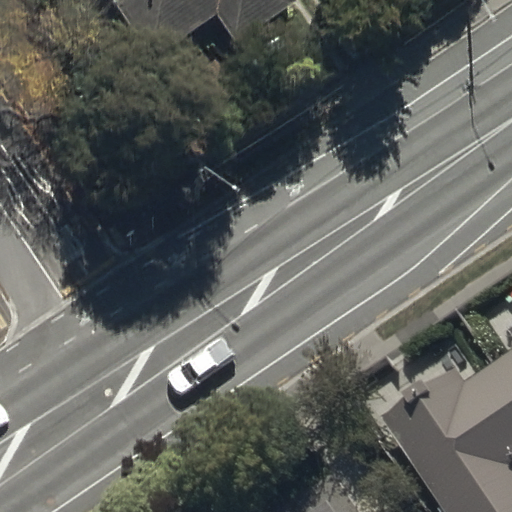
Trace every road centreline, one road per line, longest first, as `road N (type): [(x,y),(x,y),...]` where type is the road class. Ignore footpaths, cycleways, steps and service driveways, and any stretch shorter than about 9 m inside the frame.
road 1 (secondary): [(123,385),(511,119)]
road 2 (residential): [(0,201),(123,385)]
road 3 (secondary): [(0,469),(123,385)]
